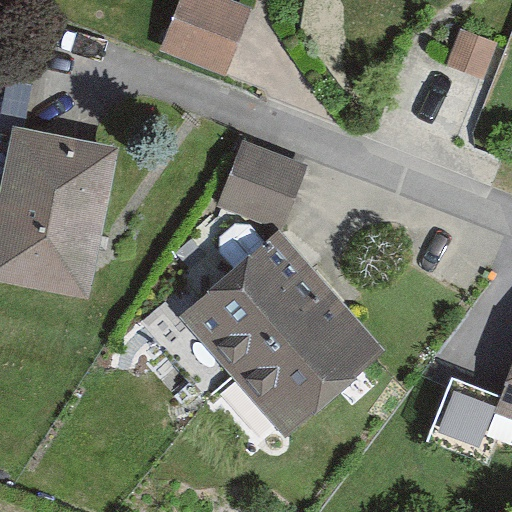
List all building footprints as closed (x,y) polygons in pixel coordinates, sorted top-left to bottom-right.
[(234,0),(179,0),(160,45),(225,73),(253,8),(234,0)] [(419,55),(393,124),(454,148),(497,39),(461,25),(445,65),(419,55)] [(120,140),(14,121),(0,194),(0,276),(91,293),(120,140)] [(242,139),(218,205),(281,228),(306,162),(242,139)] [(271,229),(176,319),(293,440),(387,350),(271,229)] [(511,360),(495,406),(511,411),(511,360)]
